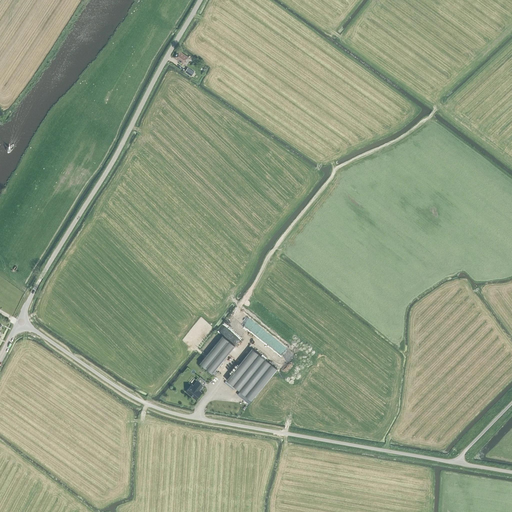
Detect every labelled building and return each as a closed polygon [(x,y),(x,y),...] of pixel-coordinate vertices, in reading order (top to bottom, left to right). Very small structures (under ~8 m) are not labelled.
[(173,58),(183,65),(186,61),(185,61),(188,58),(180,53),(181,52),(178,50),(173,58)] [(187,68),(184,72),(191,76),(194,72),(187,68)] [(215,370),(235,346),(222,336),(199,364),(212,374),(215,370)] [(237,395),(248,404),(276,369),(251,349),(226,380),(240,391),(237,395)] [(195,399),(201,393),(198,391),(203,386),(197,381),(193,386),(191,385),(186,391),(195,399)]
